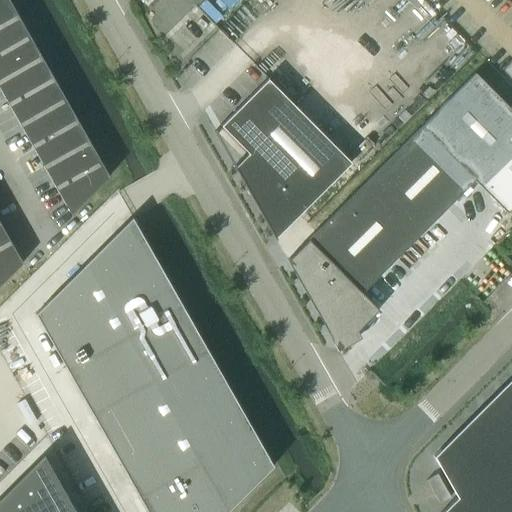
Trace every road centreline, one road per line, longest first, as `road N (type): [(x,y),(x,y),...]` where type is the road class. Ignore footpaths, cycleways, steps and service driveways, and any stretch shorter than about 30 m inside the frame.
road 1 (unclassified): [(369,475),(102,0)]
road 2 (unclassified): [(369,475),(511,330)]
